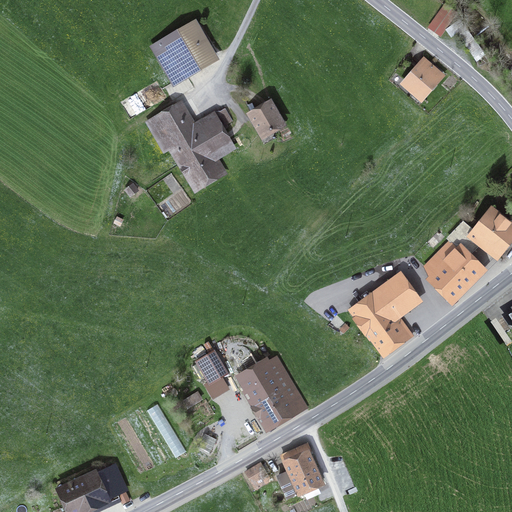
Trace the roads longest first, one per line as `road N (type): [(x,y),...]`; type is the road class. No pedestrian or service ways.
road 1 (secondary): [(141,511),(373,378),(511,272)]
road 2 (secondary): [(511,119),(377,0)]
road 3 (track): [(261,0),(208,110)]
